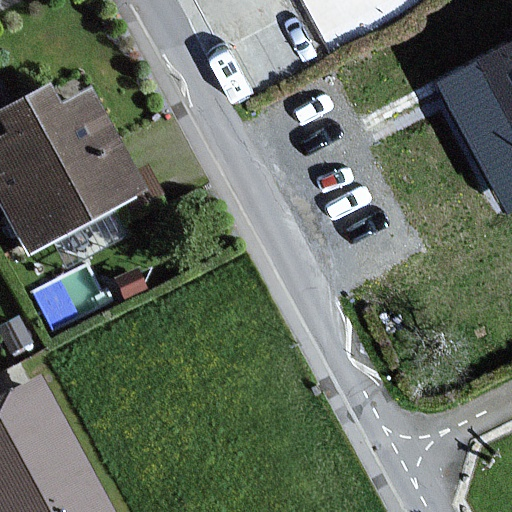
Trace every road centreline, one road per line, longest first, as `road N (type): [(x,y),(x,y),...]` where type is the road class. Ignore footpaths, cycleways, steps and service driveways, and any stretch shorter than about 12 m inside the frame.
road 1 (residential): [(153,0),(397,456)]
road 2 (residential): [(511,398),(397,456)]
